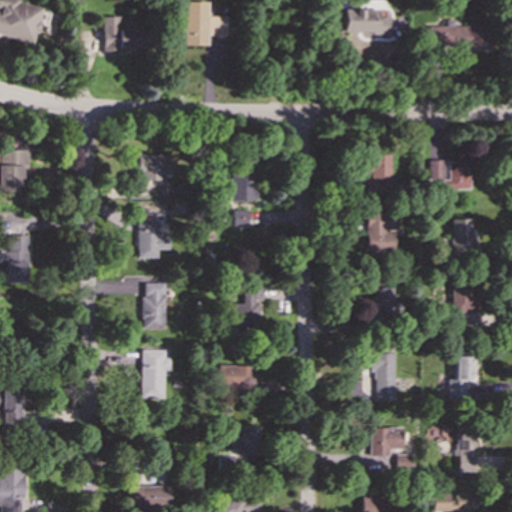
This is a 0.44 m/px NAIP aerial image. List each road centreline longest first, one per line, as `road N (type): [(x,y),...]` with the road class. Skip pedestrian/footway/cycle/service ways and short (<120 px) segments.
road 1 (residential): [(511,114),(96,111),(0,94)]
road 2 (residential): [(96,111),(84,157),(88,511)]
road 3 (residential): [(303,115),(305,511)]
